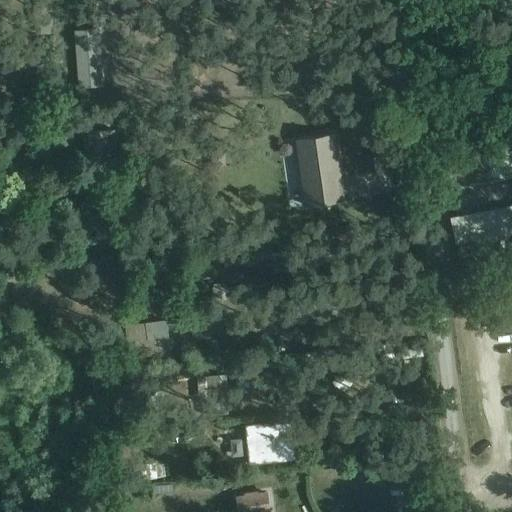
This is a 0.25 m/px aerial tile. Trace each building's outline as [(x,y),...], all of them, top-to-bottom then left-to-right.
[(39,2),(37,26),(45,27),(47,2),(39,2)] [(101,86),(100,28),(73,29),(75,87),(101,86)] [(87,184),(115,184),(115,129),(84,129),(83,161),(88,160),(87,184)] [(305,207),(351,201),(347,178),(341,179),(335,134),(296,140),(305,207)] [(511,150),(464,160),(465,165),(449,168),(453,190),(511,178),(511,150)] [(511,207),(451,221),(456,244),(511,232),(511,207)] [(170,215),(152,216),(152,241),(164,241),(164,242),(190,241),(189,213),(182,214),(182,208),(170,209),(170,215)] [(95,247),(122,247),(122,225),(95,225),(95,247)] [(152,261),(136,262),(137,275),(177,270),(176,259),(169,259),(168,251),(152,253),(152,261)] [(167,289),(133,293),(134,305),(168,301),(167,289)] [(128,369),(161,366),(161,356),(170,355),(167,320),(125,326),(128,369)] [(200,378),(202,416),(228,415),(226,377),(200,378)] [(290,422),(245,425),(248,465),(295,460),(290,422)] [(121,464),(134,465),(135,429),(123,431),(121,464)] [(357,436),(345,437),(349,456),(360,454),(357,436)] [(169,477),(168,463),(156,463),(156,462),(137,463),(137,466),(125,467),(125,481),(139,479),(139,481),(158,480),(158,478),(169,477)] [(167,484),(152,483),(152,496),(167,497),(167,484)] [(246,496),(236,498),(238,511),(270,511),(267,492),(257,494),(257,492),(246,494),(246,496)]
